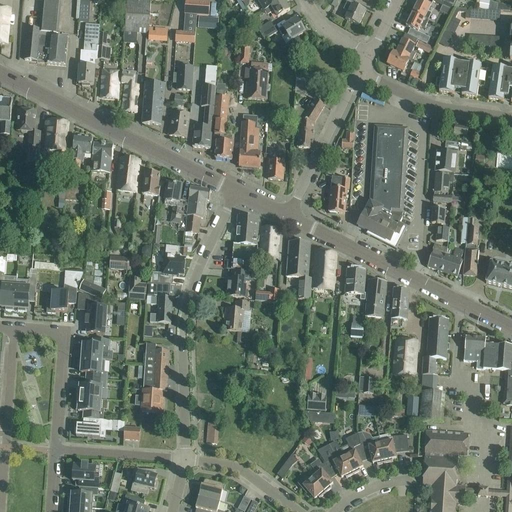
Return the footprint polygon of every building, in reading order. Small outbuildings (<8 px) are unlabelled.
[(40,33),(37,61),(47,62),(46,65),(65,67),(68,40),(58,39),(61,0),(43,0),(42,10),(40,30),(40,33)] [(80,0),(79,20),(78,23),(79,23),(89,24),(90,0),(80,0)] [(256,0),(263,11),(265,10),(280,0),(256,0)] [(290,10),(283,0),(280,0),(265,10),(268,15),(273,12),(277,18),(290,10)] [(418,0),(412,14),(428,21),(431,14),(428,12),(431,5),(419,0),(418,0)] [(128,1),(125,33),(124,33),(124,44),(136,45),(137,34),(149,35),(149,28),(150,17),(151,2),(128,1)] [(209,17),(210,3),(186,1),(185,15),(209,17)] [(358,26),(365,11),(347,2),(343,10),(349,12),(345,20),(358,26)] [(472,19),(500,20),(501,11),(510,11),(511,4),(489,3),(489,10),(472,10),(472,19)] [(448,7),(443,5),(440,12),(449,17),(454,8),(448,7)] [(0,44),(7,45),(11,10),(0,8),(0,44)] [(469,20),(470,10),(470,9),(456,8),(450,21),(459,26),(461,22),(455,19),(458,13),(465,13),(465,19),(469,20)] [(425,28),(428,21),(412,14),(406,27),(418,33),(421,26),(425,28)] [(198,19),(198,30),(218,31),(218,20),(198,19)] [(300,41),(297,37),(305,32),(297,20),(278,31),(282,37),(287,34),(291,41),(293,45),(295,45),(299,43),(300,41)] [(262,35),(274,27),(270,22),(259,30),(262,35)] [(94,75),(95,60),(100,27),(86,26),(84,51),(80,51),(79,67),(80,67),(78,84),(93,85),(94,75)] [(243,27),(243,38),(252,39),(252,28),(243,27)] [(274,27),(262,35),(265,40),(277,33),(274,27)] [(37,61),(40,33),(40,30),(28,28),(25,60),(37,62),(37,61)] [(195,34),(176,32),(176,42),(194,44),(195,34)] [(99,34),(98,48),(100,48),(105,48),(106,35),(99,34)] [(504,46),(505,38),(489,37),(489,45),(504,46)] [(409,60),(412,62),(415,54),(412,52),(415,47),(402,41),(396,54),(409,60)] [(433,48),(426,44),(425,45),(418,41),(415,48),(430,55),(433,48)] [(249,64),(250,47),(240,46),(239,63),(249,64)] [(100,48),(98,48),(97,60),(110,61),(111,49),(105,48),(100,48)] [(409,60),(396,54),(393,53),(387,65),(403,73),(409,60)] [(478,88),(484,89),(487,70),(481,69),(481,66),(443,61),(441,79),(437,79),(436,88),(440,88),(439,93),(454,95),(454,91),(462,92),(461,96),(476,98),(478,88)] [(419,65),(415,63),(409,76),(419,81),(425,68),(420,66),(419,65)] [(177,90),(191,91),(193,67),(179,66),(177,90)] [(493,71),(487,70),(484,89),(490,90),(488,100),(503,102),(504,98),(511,99),(511,103),(511,70),(493,68),(493,71)] [(118,100),(118,90),(120,72),(103,71),(102,88),(101,98),(118,100)] [(267,72),(246,71),(245,79),(249,79),(247,99),(265,100),(266,90),(267,72)] [(136,114),(139,85),(134,85),(135,74),(122,73),(121,84),(125,84),(122,111),(136,114)] [(296,78),(295,95),(304,96),(306,79),(296,78)] [(143,109),(142,124),(144,125),(161,126),(162,111),(162,110),(163,103),(164,103),(165,93),(165,89),(165,85),(145,84),(143,109)] [(193,148),(210,149),(212,128),(216,88),(203,87),(201,108),(205,108),(204,127),(195,126),(193,148)] [(228,98),(224,98),(225,91),(216,90),(214,121),(216,121),(214,135),(217,136),(215,159),(232,160),(233,142),(231,142),(232,136),(225,136),(228,98)] [(183,97),(175,95),(174,105),(182,106),(183,97)] [(10,124),(12,111),(12,101),(0,99),(0,123),(2,123),(1,135),(9,136),(10,124)] [(325,106),(316,101),(315,101),(313,105),(310,103),(307,108),(310,109),(308,113),(298,107),(294,107),(293,119),(299,122),(297,149),(312,150),(314,123),(325,106)] [(17,132),(29,132),(28,149),(29,149),(29,157),(39,158),(41,133),(34,132),(35,112),(19,111),(17,132)] [(172,113),(169,136),(186,139),(189,115),(172,113)] [(46,123),(45,129),(47,129),(45,148),(45,151),(58,152),(57,165),(65,165),(66,152),(65,152),(66,133),(67,123),(48,121),(48,123),(46,123)] [(255,124),(253,124),(242,123),(239,167),(260,169),(261,153),(257,153),(259,139),(254,138),(255,124)] [(454,134),(467,136),(468,129),(455,126),(454,134)] [(399,225),(402,219),(408,129),(375,127),(370,203),(358,227),(390,243),(392,238),(397,241),(403,227),(399,225)] [(353,141),(354,134),(348,133),(346,135),(346,141),(342,141),(342,148),(353,149),(353,141)] [(91,155),(91,149),(92,139),(74,137),(73,147),(72,161),(73,161),(72,173),(80,174),(81,163),(83,163),(84,155),(91,155)] [(460,151),(461,144),(446,142),(445,149),(460,151)] [(111,166),(112,156),(113,146),(94,144),(93,154),(91,173),(110,175),(111,166)] [(270,152),(268,180),(283,181),(285,153),(270,152)] [(437,153),(436,172),(444,172),(444,173),(452,174),(454,174),(456,154),(444,153),(437,152),(437,153)] [(484,156),(476,155),(475,166),(484,167),(484,156)] [(121,159),(117,191),(136,194),(140,161),(121,159)] [(159,198),(160,188),(160,190),(158,189),(160,175),(146,173),(143,195),(159,198)] [(447,197),(448,183),(453,183),(453,175),(449,175),(436,174),(434,196),(447,197)] [(329,213),(345,214),(347,191),(349,191),(350,179),(332,178),(331,189),(329,213)] [(186,216),(188,201),(180,200),(182,186),(167,184),(167,189),(160,188),(159,198),(159,202),(158,205),(174,207),(173,214),(186,216)] [(66,187),(65,200),(78,201),(79,189),(79,188),(66,187)] [(189,202),(188,201),(186,216),(187,216),(187,217),(188,217),(185,233),(199,235),(201,218),(205,219),(207,201),(209,202),(210,192),(190,189),(189,198),(189,202)] [(439,210),(438,210),(433,210),(432,224),(437,224),(437,225),(438,225),(438,224),(444,225),(444,217),(445,211),(439,210)] [(231,270),(244,271),(256,272),(258,247),(256,246),(258,218),(248,217),(238,216),(236,245),(233,245),(232,263),(231,270)] [(437,227),(436,241),(448,242),(449,228),(437,227)] [(277,259),(278,239),(279,229),(262,228),(261,238),(260,258),(277,259)] [(479,230),(474,230),(467,230),(466,245),(466,246),(472,247),(478,247),(479,230)] [(286,278),(297,279),(299,279),(298,300),(310,301),(311,279),(308,279),(310,244),(300,243),(289,242),(286,278)] [(443,255),(445,256),(447,249),(434,245),(432,252),(427,268),(438,271),(443,255)] [(165,256),(163,274),(177,276),(178,275),(183,275),(185,259),(180,259),(179,259),(179,258),(178,258),(179,248),(166,246),(166,247),(169,247),(168,251),(168,256),(165,256)] [(443,255),(438,271),(457,278),(463,261),(460,261),(463,252),(456,249),(453,258),(445,256),(443,255)] [(478,251),(465,250),(464,266),(463,276),(476,277),(477,267),(478,251)] [(315,261),(313,290),(333,292),(334,282),(332,281),(333,276),(334,276),(335,263),(336,255),(336,254),(333,253),(316,251),(315,261)] [(111,270),(123,270),(129,271),(129,258),(111,257),(111,270)] [(35,263),(34,270),(53,272),(54,265),(35,263)] [(511,268),(491,263),(486,283),(511,289),(511,268)] [(347,279),(345,294),(347,294),(347,295),(354,296),(354,295),(360,296),(360,300),(360,301),(365,301),(366,294),(363,294),(364,280),(365,270),(360,270),(348,269),(347,269),(347,279)] [(15,309),(18,280),(16,280),(17,278),(4,277),(4,275),(0,272),(0,294),(1,294),(0,299),(1,299),(1,308),(6,308),(5,310),(13,311),(13,309),(15,309)] [(48,302),(47,314),(55,314),(55,312),(67,313),(68,304),(76,305),(76,295),(77,290),(83,274),(65,272),(64,285),(64,293),(53,292),(52,302),(48,302)] [(228,279),(227,297),(237,298),(245,298),(247,298),(248,291),(245,291),(246,281),(251,281),(250,282),(256,282),(257,273),(252,272),(252,274),(251,274),(246,273),(236,273),(232,272),(231,279),(228,279)] [(151,276),(150,284),(151,284),(160,285),(161,277),(151,276)] [(130,278),(129,283),(128,293),(145,295),(146,285),(139,284),(140,279),(130,278)] [(18,280),(15,309),(18,309),(18,311),(25,312),(25,310),(28,310),(28,301),(30,301),(30,298),(34,299),(34,302),(35,302),(36,280),(29,280),(29,281),(18,280)] [(100,288),(84,281),(79,291),(96,298),(100,288)] [(386,283),(369,281),(365,317),(383,319),(386,283)] [(148,290),(148,297),(151,298),(151,306),(160,306),(160,316),(150,315),(150,323),(158,324),(171,325),(172,299),(170,299),(169,299),(166,298),(166,296),(166,295),(170,295),(170,285),(160,285),(151,284),(150,284),(148,284),(148,290)] [(409,290),(394,289),(390,329),(402,330),(403,321),(407,321),(409,290)] [(270,290),(269,302),(278,303),(279,291),(270,290)] [(110,316),(110,306),(85,295),(79,294),(78,310),(88,311),(88,317),(86,317),(85,325),(87,325),(87,333),(104,335),(106,315),(110,316)] [(249,304),(246,303),(236,303),(235,310),(226,309),(224,331),(242,333),(244,311),(248,312),(249,304)] [(118,307),(118,312),(126,312),(126,304),(118,304),(118,306),(118,307)] [(352,325),(351,338),(363,339),(364,328),(364,326),(364,323),(362,322),(362,318),(353,318),(353,325),(352,325)] [(449,320),(429,319),(427,358),(423,358),(421,393),(422,393),(421,421),(442,423),(444,393),(435,393),(436,376),(434,376),(435,360),(446,361),(449,320)] [(466,337),(463,362),(477,363),(476,370),(483,371),(485,344),(486,339),(466,337)] [(417,341),(396,339),(396,347),(398,348),(395,377),(414,378),(417,341)] [(80,349),(79,358),(103,360),(104,352),(110,352),(110,341),(93,340),(93,346),(83,345),(83,349),(80,349)] [(485,344),(483,371),(484,370),(498,371),(505,371),(511,372),(511,363),(511,345),(499,345),(485,344)] [(143,390),(162,392),(167,392),(169,352),(156,351),(156,345),(146,345),(143,390)] [(126,349),(126,359),(134,359),(135,349),(126,349)] [(38,351),(25,353),(28,370),(41,368),(38,351)] [(103,360),(79,358),(79,368),(81,368),(81,373),(91,374),(90,380),(106,381),(107,373),(104,373),(105,361),(103,360)] [(511,511),(511,363),(511,372),(505,371),(504,396),(503,404),(506,404),(511,404),(511,428),(511,429),(508,466),(506,491),(501,491),(496,491),(495,497),(506,498),(504,511),(454,511),(455,503),(464,504),(465,495),(478,496),(478,489),(465,488),(456,487),(458,456),(467,456),(468,435),(426,432),(425,454),(434,454),(433,458),(424,457),(424,458),(423,486),(432,486),(430,511),(511,511)] [(106,381),(90,380),(86,380),(86,387),(80,386),(79,391),(78,391),(78,390),(77,389),(76,399),(102,401),(103,389),(106,389),(106,381)] [(365,380),(364,394),(373,395),(374,383),(374,380),(365,380)] [(162,392),(143,390),(142,412),(153,413),(163,414),(163,406),(161,406),(162,392)] [(306,395),(305,409),(325,411),(326,396),(306,395)] [(407,417),(417,418),(418,399),(408,398),(407,417)] [(101,409),(102,401),(76,399),(76,408),(76,407),(78,407),(78,412),(84,412),(83,420),(84,420),(113,422),(113,421),(103,420),(104,410),(101,409)] [(375,407),(374,416),(383,416),(384,407),(375,407)] [(319,413),(303,411),(309,422),(318,422),(319,413)] [(100,431),(112,432),(113,422),(84,420),(84,425),(77,425),(77,429),(75,429),(74,434),(76,435),(76,437),(100,438),(100,431)] [(219,425),(208,424),(207,444),(217,445),(219,425)] [(140,429),(124,428),(124,433),(124,440),(139,441),(140,429)] [(362,433),(358,434),(360,445),(361,445),(365,458),(371,456),(372,464),(376,463),(377,465),(385,464),(380,444),(374,445),(372,439),(370,435),(367,433),(362,433)] [(350,449),(342,453),(353,475),(360,471),(359,469),(363,467),(360,460),(365,458),(361,445),(360,445),(358,434),(345,440),(350,449)] [(379,437),(380,444),(385,464),(393,462),(392,459),(396,458),(395,451),(408,450),(407,436),(397,437),(391,437),(390,436),(389,435),(380,437),(379,437)] [(337,444),(322,452),(328,461),(325,463),(333,475),(338,471),(339,474),(341,478),(345,476),(346,479),(353,475),(342,453),(340,449),(337,444)] [(295,459),(292,455),(277,475),(283,479),(292,466),(298,462),(299,460),(296,457),(295,459)] [(328,478),(333,475),(325,463),(322,465),(318,459),(310,465),(317,474),(312,479),(325,494),(331,488),(330,486),(333,484),(328,478)] [(78,488),(83,488),(98,489),(99,489),(99,479),(95,479),(96,467),(88,467),(88,466),(89,466),(89,465),(82,464),(82,465),(82,466),(74,465),(73,481),(79,482),(78,488)] [(157,477),(154,476),(155,472),(135,470),(133,476),(135,477),(131,491),(147,495),(148,489),(154,490),(154,489),(156,489),(157,483),(156,483),(157,477)] [(118,494),(122,476),(115,474),(110,492),(118,494)] [(325,494),(312,479),(306,484),(303,480),(298,484),(306,494),(308,493),(314,500),(317,497),(319,499),(325,494)] [(202,486),(199,497),(220,503),(223,491),(221,491),(223,484),(206,480),(204,486),(202,486)] [(69,496),(68,507),(91,509),(92,496),(97,497),(98,489),(83,488),(82,495),(72,494),(72,496),(69,496)] [(147,511),(144,511),(144,508),(143,508),(145,502),(125,497),(123,506),(120,505),(117,511),(147,511)] [(220,511),(217,511),(220,503),(199,497),(196,509),(198,510),(197,511),(220,511)] [(251,500),(244,497),(238,510),(242,511),(244,511),(246,509),(251,500)] [(248,510),(247,511),(254,511),(258,504),(253,502),(248,510)]
